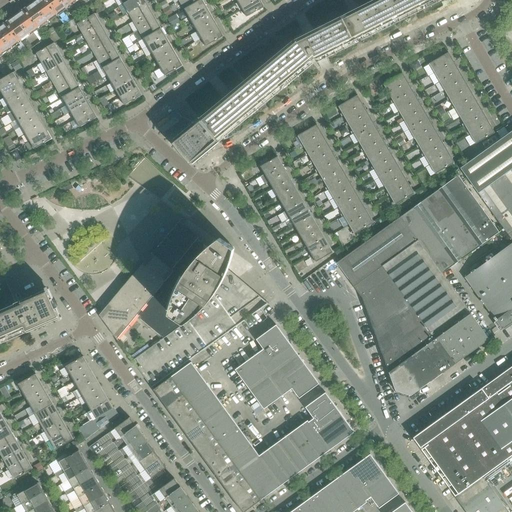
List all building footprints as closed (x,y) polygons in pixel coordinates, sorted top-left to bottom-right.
[(56,14),(45,0),(37,0),(25,9),(38,27),(56,14)] [(74,1),(73,0),(45,0),(56,14),(74,1)] [(128,13),(146,3),(144,0),(130,0),(123,4),(121,5),(122,7),(125,6),(129,12),(128,13)] [(217,139),(248,113),(311,61),(315,57),(317,59),(434,0),(372,0),(304,35),(302,32),(199,118),(194,122),(173,139),(179,147),(187,157),(187,156),(193,164),(219,142),(217,139)] [(184,10),(201,0),(181,0),(179,1),(177,2),(179,5),(181,3),(185,9),(184,10)] [(189,16),(206,7),(202,0),(201,0),(184,10),(185,10),(189,16)] [(242,9),(258,0),(240,0),(238,2),(237,2),(238,2),(242,9)] [(247,17),(264,7),(260,0),(258,0),(242,9),(242,10),(243,9),(247,16),(246,17),(247,17)] [(133,22),(151,11),(146,3),(128,13),(126,14),(128,16),(130,15),(134,21),(133,21),(133,22)] [(193,24),(210,14),(206,7),(189,16),(188,17),(189,17),(193,24)] [(38,27),(25,9),(7,22),(19,40),(38,27)] [(138,31),(156,20),(151,11),(133,22),(131,23),(133,25),(135,24),(139,30),(138,30),(138,31)] [(119,17),(115,12),(109,16),(112,21),(119,17)] [(64,25),(75,17),(73,13),(61,22),(64,25)] [(82,34),(100,23),(95,14),(77,24),(78,24),(77,24),(77,25),(75,26),(77,28),(79,27),(83,33),(82,33),(82,34)] [(197,31),(215,21),(210,14),(193,24),(192,24),(193,25),(193,24),(197,31)] [(144,39),(161,29),(156,20),(138,31),(136,32),(138,34),(140,32),(144,39)] [(202,38),(219,29),(215,21),(197,31),(197,32),(198,31),(202,38)] [(19,40),(7,22),(0,26),(0,52),(1,54),(18,42),(20,46),(18,48),(23,55),(28,51),(22,43),(19,40)] [(87,42),(105,32),(100,23),(82,34),(80,35),(82,37),(84,35),(88,41),(87,42)] [(148,46),(166,36),(161,29),(144,39),(143,39),(144,39),(148,46)] [(206,46),(223,36),(219,29),(202,38),(201,39),(202,39),(206,46),(205,46),(206,46)] [(92,51),(110,41),(105,32),(87,42),(85,43),(87,46),(90,44),(93,50),(92,51)] [(152,53),(170,43),(166,36),(148,46),(147,46),(148,47),(148,46),(152,53)] [(33,48),(27,40),(22,43),(28,51),(33,48)] [(98,60),(116,50),(110,41),(92,51),(91,52),(92,54),(95,53),(98,59),(97,60),(98,60)] [(41,63),(60,53),(54,43),(37,53),(36,54),(35,55),(36,57),(39,56),(42,62),(41,63)] [(157,60),(174,51),(170,43),(152,53),(152,54),(153,53),(157,60)] [(103,68),(121,58),(116,50),(98,60),(96,61),(97,63),(100,62),(103,68)] [(161,68),(178,58),(174,51),(157,60),(156,61),(157,61),(161,68)] [(432,74),(434,73),(454,62),(448,52),(430,63),(429,64),(430,64),(434,70),(431,72),(432,74)] [(47,72),(65,61),(60,53),(41,63),(40,64),(41,66),(44,65),(47,71),(46,71),(47,72)] [(107,75),(125,66),(121,58),(103,68),(102,68),(103,69),(103,68),(107,75)] [(165,76),(183,66),(178,58),(161,68),(160,68),(160,69),(161,68),(165,75),(164,75),(164,76),(165,75),(165,76)] [(149,64),(145,59),(139,62),(143,68),(149,64)] [(52,81),(70,70),(65,61),(47,72),(45,73),(46,75),(49,74),(52,80),(51,80),(52,81)] [(439,82),(459,70),(454,62),(434,73),(435,73),(439,79),(436,80),(437,83),(439,82)] [(123,76),(129,73),(125,66),(107,75),(107,76),(108,76),(112,82),(123,76)] [(57,89),(75,79),(70,70),(52,81),(50,82),(51,84),(54,82),(57,89)] [(444,90),(464,79),(459,70),(439,82),(440,82),(444,88),(441,89),(442,92),(444,90)] [(0,89),(0,90),(18,80),(13,72),(0,80),(0,89)] [(115,90),(133,80),(129,73),(123,76),(112,82),(111,83),(112,83),(116,90),(115,90)] [(389,94),(408,82),(403,73),(384,84),(383,85),(384,85),(385,85),(388,91),(385,92),(387,95),(389,94)] [(63,97),(80,88),(75,79),(57,89),(55,91),(56,93),(59,91),(63,97)] [(449,99),(469,88),(464,79),(444,90),(445,91),(445,90),(449,97),(446,98),(448,100),(449,99)] [(5,97),(22,87),(18,80),(0,90),(1,90),(5,97)] [(119,98),(137,87),(133,80),(115,90),(115,91),(116,90),(120,97),(119,98)] [(392,104),(394,103),(413,91),(408,82),(389,94),(390,94),(393,100),(391,101),(392,104)] [(9,104),(26,95),(22,87),(5,97),(4,98),(5,98),(9,104)] [(124,105),(142,95),(137,87),(119,98),(120,97),(124,104),(123,105),(124,105)] [(67,105),(84,95),(80,88),(63,97),(62,98),(63,98),(67,105)] [(453,109),(455,108),(474,97),(469,88),(449,99),(450,100),(451,99),(454,105),(451,107),(453,109)] [(399,111),(418,100),(413,91),(394,103),(395,102),(398,109),(396,110),(397,112),(399,111)] [(13,112),(30,102),(26,95),(9,104),(8,105),(9,105),(13,112)] [(71,112),(88,102),(84,95),(67,105),(66,105),(66,106),(67,105),(71,112)] [(341,117),(343,116),(363,104),(357,95),(339,106),(338,107),(339,107),(343,113),(340,114),(341,117)] [(460,117),(479,106),(474,97),(455,108),(456,108),(459,114),(457,116),(458,118),(460,117)] [(402,121),(404,120),(423,109),(418,100),(399,111),(399,112),(400,111),(403,117),(401,119),(402,121)] [(17,119),(35,109),(30,102),(13,112),(12,112),(12,113),(13,112),(17,119)] [(75,119),(92,109),(88,102),(71,112),(70,112),(70,113),(71,112),(75,119)] [(347,125),(348,124),(368,113),(363,104),(343,116),(344,116),(344,115),(348,122),(345,123),(347,125)] [(465,126),(484,115),(479,106),(460,117),(461,117),(464,123),(462,125),(463,127),(465,126)] [(21,126),(39,117),(35,109),(17,119),(16,119),(17,120),(18,119),(21,126)] [(80,127),(97,117),(92,109),(75,119),(74,120),(75,120),(79,126),(78,127),(79,127),(80,127)] [(407,130),(409,129),(428,118),(423,109),(404,120),(404,121),(405,120),(409,126),(406,128),(407,130)] [(353,133),(373,122),(368,113),(348,124),(349,125),(349,124),(353,130),(350,132),(352,134),(353,133)] [(470,135),(489,123),(484,115),(465,126),(466,126),(469,132),(467,133),(468,136),(470,135)] [(26,134),(43,124),(39,117),(21,126),(21,127),(22,127),(26,134)] [(414,138),(434,127),(428,118),(409,129),(409,130),(410,129),(414,135),(411,137),(412,139),(414,138)] [(357,143),(359,142),(378,131),(373,122),(353,133),(354,134),(355,133),(358,139),(355,141),(357,143)] [(476,144),(495,133),(489,123),(470,135),(471,134),(474,141),(472,142),(473,144),(475,143),(475,144),(476,143),(476,144)] [(30,141),(47,131),(43,124),(26,134),(25,134),(26,134),(30,141)] [(301,146),(303,145),(322,134),(317,125),(298,135),(298,136),(297,136),(298,136),(299,136),(302,142),(299,144),(301,146)] [(417,148),(419,147),(439,136),(434,127),(414,138),(415,138),(419,144),(416,146),(417,148)] [(34,149),(52,139),(47,131),(30,141),(29,141),(29,142),(30,141),(34,148),(33,149),(34,149)] [(362,152),(364,151),(383,140),(378,131),(359,142),(360,142),(363,148),(361,150),(362,152)] [(511,131),(460,168),(504,230),(505,231),(511,240),(511,131)] [(308,154),(327,143),(322,134),(303,145),(304,145),(307,151),(305,153),(306,155),(308,154)] [(12,141),(9,136),(3,140),(6,145),(12,141)] [(423,157),(424,156),(444,145),(439,136),(419,147),(420,147),(424,153),(421,155),(423,157)] [(369,160),(388,149),(383,140),(364,151),(365,151),(368,157),(366,159),(367,161),(369,160)] [(16,147),(12,141),(6,145),(10,151),(16,147)] [(313,163),(332,151),(327,143),(308,154),(309,154),(312,160),(310,161),(311,164),(313,163)] [(429,165),(449,153),(444,145),(424,156),(425,156),(429,162),(426,163),(428,166),(429,165)] [(372,170),(374,169),(393,158),(388,149),(369,160),(370,160),(374,166),(371,168),(372,170)] [(318,171),(337,160),(332,151),(313,163),(314,162),(317,169),(315,170),(316,172),(318,171)] [(436,174),(454,163),(449,153),(429,165),(430,165),(431,164),(434,171),(431,172),(433,174),(435,173),(435,174),(435,173),(436,174)] [(265,174),(282,164),(277,157),(261,166),(261,167),(260,167),(261,167),(265,174)] [(379,178),(399,166),(393,158),(374,169),(375,169),(379,175),(376,176),(377,179),(379,178)] [(323,180),(342,169),(337,160),(318,171),(318,172),(319,171),(322,177),(320,179),(321,181),(323,180)] [(265,174),(269,181),(286,172),(282,164),(265,174),(264,174),(264,175),(265,174)] [(382,188),(384,186),(404,175),(399,166),(379,178),(380,178),(384,184),(381,185),(382,188)] [(326,190),(328,189),(348,178),(342,169),(323,180),(323,181),(324,180),(328,187),(325,188),(326,190)] [(273,188),(290,179),(286,172),(269,181),(268,182),(269,182),(269,181),(273,188)] [(442,274),(499,232),(458,175),(337,263),(354,286),(383,265),(414,307),(442,347),(455,364),(489,339),(471,314),(468,315),(464,309),(466,307),(442,274)] [(389,195),(409,184),(404,175),(384,186),(384,187),(385,186),(389,192),(386,194),(387,196),(389,195)] [(333,198),(353,187),(348,178),(328,189),(328,190),(329,189),(333,195),(330,197),(331,199),(333,198)] [(278,196),(295,186),(290,179),(273,188),(273,189),(274,189),(278,196)] [(396,204),(414,194),(409,184),(389,195),(390,196),(390,195),(394,201),(391,203),(393,205),(394,204),(395,204),(396,204)] [(282,203),(299,193),(295,186),(278,196),(277,196),(278,196),(282,203)] [(338,207),(358,196),(353,187),(333,198),(334,199),(334,198),(338,204),(335,206),(337,208),(338,207)] [(285,211),(303,201),(299,193),(282,203),(281,203),(281,204),(282,203),(286,210),(285,211)] [(342,217),(343,216),(363,205),(358,196),(338,207),(339,207),(343,213),(340,215),(342,217)] [(290,218),(307,208),(303,201),(285,211),(286,211),(290,218)] [(347,226),(349,225),(368,213),(363,205),(343,216),(344,216),(345,216),(348,222),(345,223),(347,226)] [(295,225),(311,216),(307,208),(290,218),(290,219),(291,218),(295,225)] [(355,235),(373,223),(368,213),(349,225),(350,225),(353,231),(351,232),(352,235),(354,234),(355,234),(355,235)] [(299,232),(316,223),(311,216),(295,225),(294,225),(294,226),(295,225),(299,232)] [(179,285),(183,277),(189,268),(195,261),(201,254),(208,247),(198,238),(199,237),(180,221),(152,253),(151,253),(99,315),(100,316),(117,339),(138,314),(141,317),(140,319),(164,338),(185,323),(170,313),(172,303),(175,294),(179,285)] [(299,233),(303,240),(320,230),(316,223),(299,232),(298,233),(299,233)] [(307,247),(324,237),(320,230),(303,240),(302,240),(303,240),(307,247)] [(511,240),(505,231),(495,239),(503,251),(465,278),(480,299),(479,300),(483,305),(484,304),(499,325),(502,330),(511,322),(511,240)] [(311,254),(328,245),(324,237),(307,247),(306,247),(307,248),(307,247),(311,254)] [(268,303),(231,272),(228,269),(229,265),(232,256),(234,248),(219,238),(212,244),(208,247),(201,254),(195,261),(189,268),(183,277),(179,285),(175,294),(172,303),(170,313),(185,323),(164,338),(146,351),(145,349),(143,351),(144,352),(132,361),(152,387),(268,304),(268,303)] [(316,262),(333,252),(328,245),(311,254),(311,255),(312,254),(316,261),(315,262),(316,262)] [(383,265),(354,286),(354,287),(362,298),(375,335),(414,307),(383,265)] [(0,340),(34,325),(44,321),(54,316),(45,294),(34,299),(0,313),(0,340)] [(455,364),(442,347),(414,307),(375,335),(395,391),(411,396),(455,364)] [(291,345),(276,325),(256,340),(263,349),(270,359),(291,345)] [(270,376),(298,355),(291,345),(270,359),(263,349),(255,355),(270,376)] [(270,376),(255,355),(235,370),(250,390),(270,376)] [(285,379),(305,364),(298,355),(270,376),(284,395),(292,389),(285,379)] [(70,374),(88,364),(83,356),(66,366),(65,367),(66,367),(70,374)] [(210,388),(191,362),(172,376),(179,385),(185,394),(191,402),(210,388)] [(75,381),(92,371),(88,364),(70,374),(71,374),(75,381)] [(319,384),(305,364),(285,379),(292,389),(299,399),(319,384)] [(484,478),(511,457),(511,366),(501,374),(510,386),(507,388),(498,394),(490,382),(485,386),(413,438),(420,448),(427,443),(462,492),(463,493),(484,478)] [(78,389),(96,378),(92,371),(75,381),(74,381),(74,382),(75,381),(79,388),(78,389)] [(22,392),(40,382),(36,374),(18,384),(19,384),(18,385),(19,384),(23,391),(22,392)] [(160,399),(179,385),(172,376),(154,389),(160,399)] [(284,395),(270,376),(250,390),(264,409),(284,395)] [(82,396),(100,386),(96,378),(78,389),(79,389),(83,395),(82,396)] [(26,399),(44,389),(40,382),(22,392),(23,392),(27,399),(26,399)] [(167,407),(185,394),(179,385),(160,399),(167,407)] [(87,403),(104,393),(100,386),(82,396),(83,396),(87,403)] [(224,408),(210,388),(191,402),(191,403),(198,412),(204,420),(205,422),(224,408)] [(31,407),(49,396),(44,389),(26,399),(27,399),(31,406),(30,406),(31,407)] [(91,410),(109,400),(104,393),(87,403),(86,403),(87,404),(87,403),(91,410)] [(340,412),(325,393),(305,407),(313,419),(319,427),(340,412)] [(191,403),(191,402),(185,394),(167,407),(173,416),(191,403)] [(35,414),(53,403),(49,396),(31,407),(31,406),(35,413),(35,414)] [(96,418),(113,408),(109,400),(91,410),(91,411),(92,410),(96,417),(95,418),(96,418)] [(38,423),(40,422),(58,412),(53,403),(35,414),(36,414),(39,420),(37,421),(38,423)] [(179,425),(198,412),(191,403),(173,416),(179,425)] [(239,427),(224,408),(205,422),(210,429),(217,438),(219,441),(239,427)] [(43,432),(45,431),(63,421),(58,412),(40,422),(40,423),(41,422),(44,428),(42,430),(43,432)] [(186,434),(204,420),(198,412),(179,425),(186,434)] [(354,432),(340,412),(319,427),(313,419),(309,422),(329,450),(354,432)] [(122,437),(136,426),(130,417),(115,428),(122,437)] [(210,429),(205,422),(204,420),(186,434),(192,442),(210,429)] [(329,450),(309,422),(308,420),(298,428),(319,457),(329,450)] [(50,440),(68,430),(63,421),(45,431),(45,432),(46,431),(49,437),(47,439),(48,441),(50,440)] [(0,439),(12,433),(8,426),(0,430),(0,439)] [(93,433),(89,426),(82,430),(86,437),(93,433)] [(128,445),(142,435),(136,426),(122,437),(128,445)] [(253,447),(239,427),(219,441),(223,447),(229,455),(233,461),(253,447)] [(319,457),(298,428),(288,435),(309,464),(319,457)] [(198,451),(217,438),(210,429),(192,442),(198,451)] [(56,449),(73,439),(68,430),(50,440),(50,441),(51,440),(54,446),(52,448),(53,450),(55,449),(56,449)] [(0,451),(17,441),(12,433),(0,439),(0,451)] [(134,453),(148,443),(142,435),(128,445),(134,453)] [(309,464),(288,435),(278,442),(300,472),(309,464)] [(205,460),(223,447),(219,441),(217,438),(198,451),(205,460)] [(4,461),(22,450),(17,441),(0,451),(0,452),(4,458),(1,460),(2,462),(4,461)] [(300,472),(278,442),(269,449),(290,479),(300,472)] [(140,462),(154,451),(148,443),(134,453),(140,462)] [(211,469),(229,455),(223,447),(205,460),(211,469)] [(280,486),(259,456),(253,447),(233,461),(236,464),(242,473),(248,482),(255,490),(261,499),(280,486)] [(269,449),(259,456),(280,486),(290,479),(269,449)] [(7,471),(9,470),(27,459),(22,450),(4,461),(5,461),(9,467),(6,468),(7,471)] [(55,476),(84,459),(79,450),(58,462),(63,469),(54,474),(55,476)] [(146,470),(160,459),(154,451),(140,462),(146,470)] [(364,489),(385,474),(370,454),(345,472),(366,501),(370,497),(364,489)] [(217,477),(236,464),(233,461),(229,455),(211,469),(217,477)] [(15,479),(33,469),(27,459),(9,470),(10,469),(14,476),(11,477),(12,479),(14,478),(14,479),(15,478),(15,479)] [(69,480),(89,468),(84,459),(55,476),(57,478),(65,473),(69,480)] [(152,478),(166,468),(160,459),(146,470),(152,478)] [(44,469),(40,463),(32,468),(36,473),(44,469)] [(224,486),(242,473),(236,464),(217,477),(224,486)] [(89,468),(69,480),(73,487),(64,491),(66,493),(94,477),(89,468)] [(366,501),(345,472),(335,480),(356,510),(367,502),(366,501)] [(230,495),(248,482),(242,473),(224,486),(230,495)] [(399,494),(385,474),(364,489),(370,497),(371,497),(379,508),(399,494)] [(79,498),(100,486),(94,477),(66,493),(67,495),(75,491),(79,498)] [(166,498),(181,487),(174,478),(159,489),(166,498)] [(508,511),(484,478),(463,493),(462,492),(456,497),(462,506),(466,511),(508,511)] [(353,511),(356,510),(335,480),(325,487),(343,511),(353,511)] [(236,504),(255,490),(248,482),(230,495),(236,504)] [(22,504),(43,492),(38,483),(17,494),(16,493),(12,495),(14,499),(19,497),(22,504)] [(76,511),(105,494),(100,486),(79,498),(83,504),(75,509),(76,511)] [(172,506),(187,496),(181,487),(166,498),(172,506)] [(343,511),(325,487),(315,494),(328,511),(343,511)] [(242,511),(244,511),(261,499),(255,490),(236,504),(242,511)] [(28,511),(48,501),(43,492),(22,504),(26,511),(24,511),(28,511)] [(87,511),(94,511),(110,503),(105,494),(76,511),(78,511),(85,508),(87,511)] [(328,511),(315,494),(306,501),(313,511),(328,511)] [(176,511),(181,511),(193,504),(187,496),(172,506),(176,511)] [(49,511),(53,510),(48,501),(28,511),(49,511)] [(313,511),(306,501),(297,508),(299,511),(313,511)] [(114,511),(110,503),(94,511),(114,511)] [(412,511),(405,503),(392,511),(412,511)]
